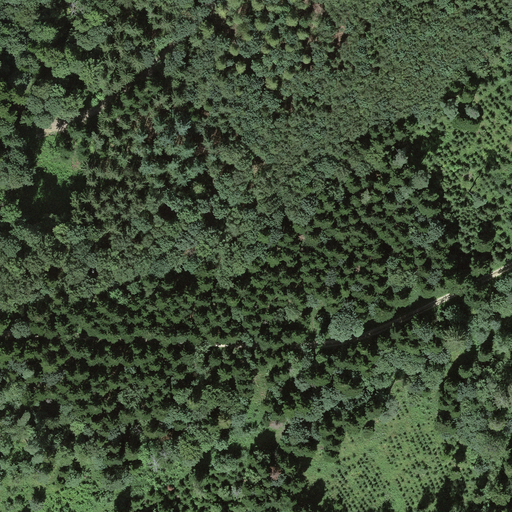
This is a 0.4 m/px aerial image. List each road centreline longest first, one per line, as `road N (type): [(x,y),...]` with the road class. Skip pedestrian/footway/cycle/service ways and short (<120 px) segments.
road 1 (track): [(511,267),(424,310),(291,347),(0,338)]
road 2 (track): [(60,131),(150,67),(212,0)]
